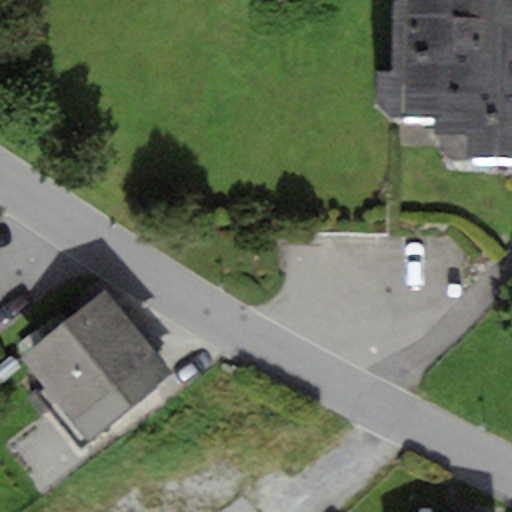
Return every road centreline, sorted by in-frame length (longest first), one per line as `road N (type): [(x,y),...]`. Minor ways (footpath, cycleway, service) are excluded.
road 1 (residential): [(0,178),(222,320),(511,476)]
road 2 (unknown): [(372,405),(511,267)]
